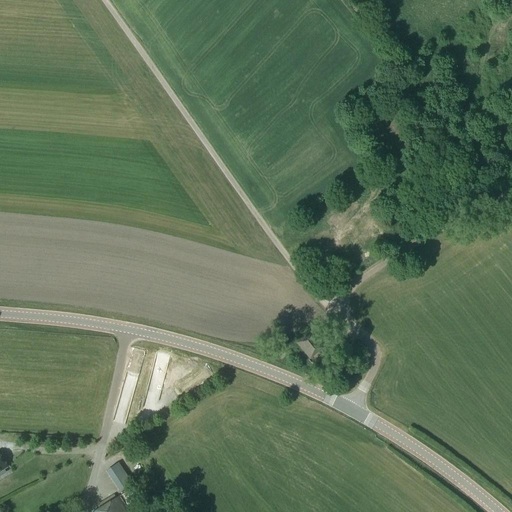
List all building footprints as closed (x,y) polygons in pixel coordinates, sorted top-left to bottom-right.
[(332,230),(362,216),(357,207),(328,221),(332,230)] [(362,249),(346,254),(351,270),(374,261),(371,253),(364,255),(362,249)] [(311,332),(297,343),(310,359),(324,348),(311,332)] [(118,464),(107,471),(119,490),(130,483),(118,464)] [(145,511),(130,488),(118,496),(127,511),(145,511)] [(122,504),(117,496),(106,503),(111,511),(122,504)]
